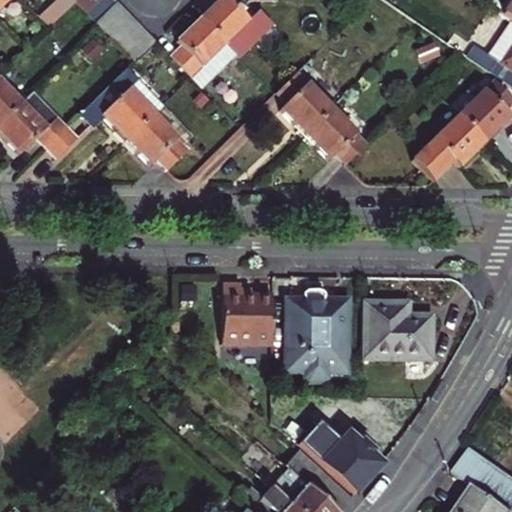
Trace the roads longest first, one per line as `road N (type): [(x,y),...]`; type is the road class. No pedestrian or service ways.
road 1 (residential): [(511,219),(0,214)]
road 2 (residential): [(0,245),(511,249)]
road 3 (tertiary): [(511,319),(383,511)]
